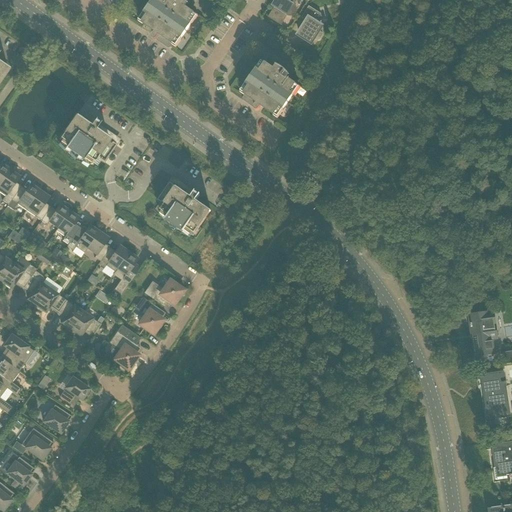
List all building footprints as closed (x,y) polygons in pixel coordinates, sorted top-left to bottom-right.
[(159,0),(159,2),(156,0),(155,0),(145,15),(145,16),(146,14),(149,16),(143,24),(156,33),(154,36),(153,37),(153,38),(154,39),(154,40),(155,40),(156,40),(167,48),(168,48),(169,48),(170,48),(170,47),(171,47),(178,36),(181,38),(180,40),(192,23),(192,22),(191,24),(188,22),(194,14),(186,9),(189,5),(189,4),(192,0),(191,0),(159,0)] [(281,24),(287,15),(289,15),(292,15),(293,14),(295,13),(296,11),(296,9),(295,7),(293,5),(296,0),(276,0),(272,6),(275,8),(269,17),(281,24)] [(323,19),(321,14),(309,6),(302,18),(307,21),(299,33),(300,36),(309,43),(313,42),(316,37),(320,37),(319,33),(321,28),(321,25),(319,25),(323,19)] [(282,109),(281,111),(282,111),(294,94),(293,93),(292,95),(290,93),(295,85),(287,80),(289,77),(290,77),(290,76),(288,74),(286,71),(287,69),(284,65),(280,62),(277,65),(276,65),(273,70),(266,65),(260,72),(258,71),(259,69),(258,69),(246,86),(247,87),(248,85),(250,87),(243,97),(243,98),(243,99),(243,100),(244,101),(255,109),(255,110),(256,111),(257,111),(258,111),(259,110),(261,106),(274,115),(280,107),(282,109)] [(0,82),(8,70),(0,64),(0,82)] [(104,163),(116,145),(113,143),(115,141),(114,141),(113,143),(95,130),(98,126),(93,122),(90,127),(75,117),(63,134),(60,132),(54,141),(71,159),(96,169),(102,161),(104,163)] [(4,164),(3,166),(3,167),(1,166),(2,165),(1,165),(0,166),(0,185),(10,171),(12,169),(4,164)] [(19,190),(13,186),(19,177),(18,178),(17,177),(17,176),(10,171),(0,185),(0,192),(5,197),(2,201),(8,205),(11,201),(19,190)] [(197,201),(200,196),(195,193),(192,198),(174,185),(175,183),(174,183),(173,185),(170,183),(158,200),(161,202),(155,210),(173,230),(196,240),(202,230),(199,228),(211,211),(197,201)] [(31,185),(24,194),(19,190),(11,201),(8,205),(7,207),(13,211),(17,205),(26,211),(40,192),(33,187),(32,187),(31,186),(31,185)] [(43,207),(43,206),(49,198),(48,198),(46,197),(47,197),(40,192),(26,211),(41,221),(48,211),(43,207)] [(60,206),(54,214),(54,215),(48,211),(41,221),(47,225),(49,222),(58,228),(69,212),(62,207),(62,208),(60,207),(61,206),(60,206)] [(78,231),(82,226),(76,222),(78,218),(69,212),(58,228),(56,231),(65,238),(62,241),(68,245),(71,242),(78,231)] [(90,226),(84,235),(78,231),(71,242),(68,245),(67,247),(73,251),(76,247),(84,254),(88,248),(99,233),(92,228),(91,228),(90,227),(90,226)] [(18,244),(23,237),(13,230),(9,237),(18,244)] [(107,252),(102,248),(108,239),(107,239),(106,238),(99,233),(88,248),(97,255),(94,258),(100,262),(107,252)] [(32,234),(28,241),(42,251),(46,244),(32,234)] [(106,266),(115,273),(128,253),(121,248),(121,249),(119,248),(120,247),(119,247),(113,256),(107,252),(100,262),(98,264),(104,269),(106,266)] [(63,253),(56,249),(51,256),(58,261),(63,253)] [(36,258),(42,262),(46,256),(40,252),(36,258)] [(137,272),(131,269),(138,259),(137,259),(137,260),(135,259),(136,258),(128,253),(115,273),(113,275),(120,280),(113,290),(121,295),(130,283),(137,272)] [(0,280),(2,282),(14,265),(0,255),(0,280)] [(46,256),(42,262),(47,266),(51,260),(46,256)] [(20,257),(14,265),(2,282),(11,289),(16,283),(24,288),(35,272),(36,270),(30,265),(30,264),(20,257)] [(28,300),(37,306),(45,295),(49,288),(42,284),(43,283),(44,281),(43,279),(42,277),(41,276),(35,272),(24,288),(32,294),(28,300)] [(96,286),(99,280),(90,276),(87,281),(96,286)] [(152,283),(145,294),(163,306),(167,300),(174,305),(183,291),(182,290),(183,288),(177,284),(176,286),(170,282),(163,291),(152,283)] [(50,307),(58,312),(66,301),(58,295),(58,294),(49,288),(45,295),(37,306),(46,313),(50,307)] [(104,304),(109,297),(99,291),(95,297),(104,304)] [(135,308),(139,311),(146,302),(142,299),(135,308)] [(71,330),(83,313),(66,301),(58,312),(66,318),(62,324),(71,330)] [(146,316),(139,325),(153,335),(156,331),(158,332),(162,326),(160,325),(163,321),(155,316),(159,309),(149,303),(142,313),(146,316)] [(114,308),(109,314),(116,319),(118,316),(117,310),(114,308)] [(497,339),(494,312),(470,315),(473,336),(479,335),(482,356),(494,354),(492,340),(497,339)] [(93,336),(101,325),(97,322),(83,313),(71,330),(80,337),(85,331),(93,336)] [(138,356),(131,351),(140,339),(122,326),(110,344),(121,351),(115,360),(121,365),(119,367),(126,371),(127,369),(128,370),(138,356)] [(19,373),(34,352),(23,344),(24,343),(18,339),(17,340),(12,336),(8,341),(4,347),(9,350),(3,360),(2,360),(19,373)] [(511,351),(503,352),(504,364),(511,363),(511,351)] [(2,360),(3,360),(0,357),(0,383),(7,389),(12,393),(16,396),(21,390),(12,383),(19,373),(2,360)] [(505,382),(503,373),(485,376),(491,418),(510,415),(507,396),(504,396),(503,384),(507,383),(506,381),(505,382)] [(86,395),(89,390),(84,386),(85,385),(79,381),(78,382),(72,379),(60,397),(71,405),(77,397),(82,401),(86,395)] [(37,386),(44,391),(48,384),(41,380),(37,386)] [(0,383),(0,408),(13,418),(17,412),(5,403),(12,393),(7,389),(0,383)] [(72,417),(55,406),(43,423),(60,434),(66,425),(64,424),(69,416),(71,418),(72,417)] [(6,415),(2,420),(7,424),(11,419),(6,415)] [(51,443),(50,442),(33,429),(21,446),(26,449),(42,460),(48,452),(46,450),(51,443)] [(22,455),(26,449),(21,446),(17,451),(22,455)] [(494,468),(496,480),(507,479),(507,475),(511,474),(511,449),(511,447),(493,449),(496,468),(494,468)] [(35,470),(19,458),(11,452),(9,455),(8,455),(7,457),(8,458),(5,462),(12,467),(6,474),(15,480),(20,484),(23,486),(32,474),(29,472),(32,469),(35,471),(35,470)] [(15,490),(20,484),(15,480),(10,486),(15,490)] [(16,496),(0,483),(0,509),(3,511),(12,500),(10,498),(13,494),(15,496),(16,496)]
